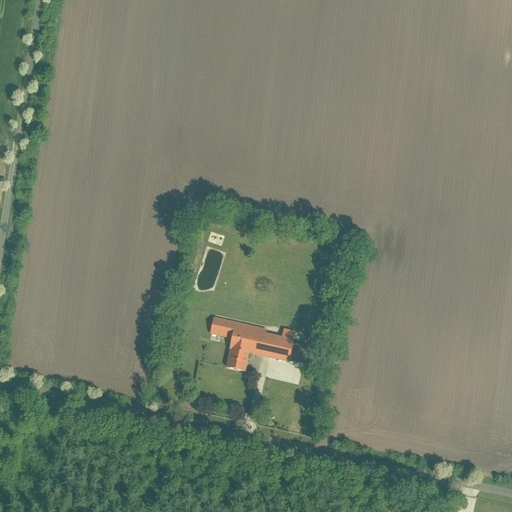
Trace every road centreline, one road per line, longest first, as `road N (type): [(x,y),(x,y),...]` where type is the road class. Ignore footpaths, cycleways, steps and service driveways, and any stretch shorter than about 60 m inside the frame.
road 1 (unclassified): [(0,380),(511,492)]
road 2 (unclassified): [(37,0),(0,240)]
